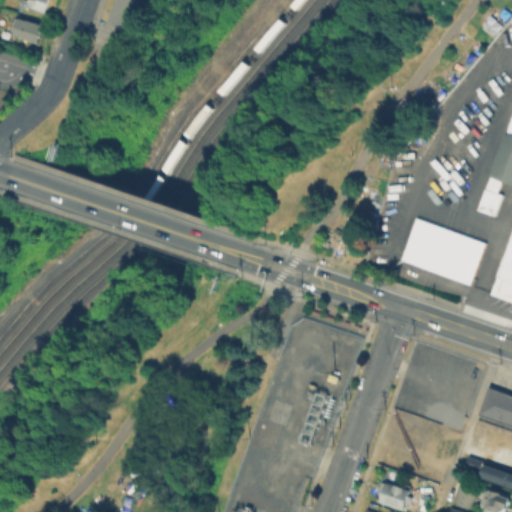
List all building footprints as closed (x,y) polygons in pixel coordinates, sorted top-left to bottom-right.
[(25,0),(24,6),(41,11),(45,0),(25,0)] [(119,0),(143,0),(132,30),(111,22),(119,0)] [(16,16),(20,17),(21,16),(29,19),(29,18),(45,23),(39,41),(23,36),(23,35),(15,32),(16,30),(12,29),(16,16)] [(511,306),(490,299),(511,237),(511,187),(510,187),(500,217),(478,209),(511,112),(511,306)] [(419,214),(488,239),(473,281),(404,256),(419,214)] [(511,426),(481,416),(491,389),(511,396),(511,426)] [(467,414),(461,430),(442,423),(448,407),(467,414)] [(505,444),(511,446),(511,464),(494,459),(499,446),(503,447),(505,444)] [(511,488),(481,479),(483,474),(463,468),(466,458),(511,472),(511,488)] [(413,495),(411,502),(407,501),(405,508),(377,498),(383,480),(411,489),(410,494),(413,495)] [(463,484),(480,490),(472,509),(456,502),(463,484)] [(493,488),(503,491),(502,493),(511,495),(511,499),(510,507),(504,505),(502,510),(486,505),(488,498),(486,497),(488,489),(492,490),(493,488)]
